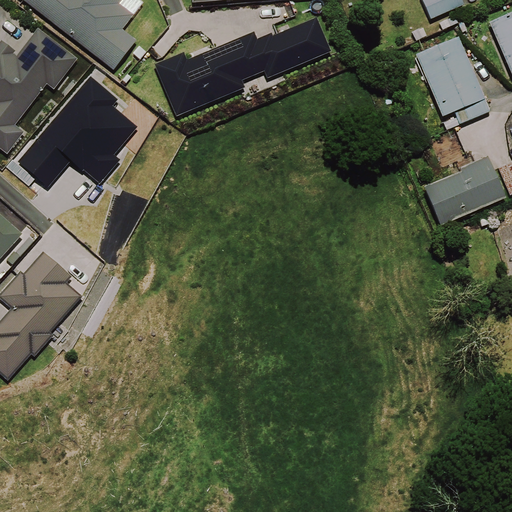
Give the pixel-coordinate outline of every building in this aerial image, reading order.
[(18,0),(111,72),(134,43),(120,32),(131,18),(116,6),(121,0),(18,0)] [(464,7),(461,0),(422,0),(408,6),(417,26),(464,7)] [(511,15),(487,26),(511,84),(511,15)] [(328,58),(313,23),(257,47),(253,37),(186,65),(183,58),(155,70),(177,121),(242,94),(239,85),(263,75),(266,83),(328,58)] [(74,64),(36,34),(16,60),(0,47),(0,155),(5,159),(22,137),(12,129),(44,89),(50,94),(74,64)] [(488,114),(456,40),(414,58),(440,120),(452,115),(457,127),(488,114)] [(116,106),(88,83),(17,166),(45,190),(69,162),(98,187),(117,165),(113,161),(136,133),(111,112),(116,106)] [(503,202),(487,164),(430,187),(445,225),(503,202)] [(0,256),(20,233),(0,216),(0,256)] [(0,304),(12,315),(0,328),(0,379),(5,384),(29,357),(32,360),(50,341),(47,338),(80,303),(65,289),(70,284),(43,258),(24,279),(16,272),(0,289),(0,304)]
